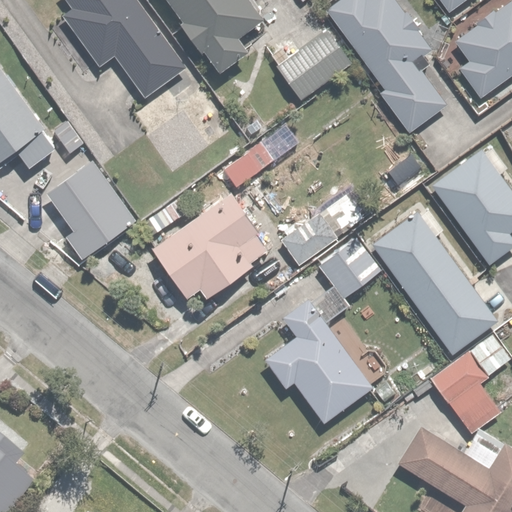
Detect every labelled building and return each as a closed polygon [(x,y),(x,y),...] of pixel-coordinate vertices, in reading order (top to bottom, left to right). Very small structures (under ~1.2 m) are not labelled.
[(168,0),(215,67),(247,45),(239,33),(258,20),(244,0),(168,0)] [(332,0),(324,7),(385,83),(376,90),(409,132),(445,103),(413,62),(430,49),(390,0),(332,0)] [(511,0),(504,0),(454,36),(469,57),(455,66),(476,96),(511,71),(511,0)] [(299,96),(347,61),(322,27),(274,61),(299,96)] [(0,63),(0,153),(13,144),(30,167),(60,145),(0,63)] [(511,175),(488,143),(431,185),(487,262),(511,243),(511,237),(507,231),(511,227),(511,175)] [(258,166),(245,151),(225,167),(238,182),(258,166)] [(342,185),(321,156),(299,172),(319,201),(342,185)] [(128,216),(88,163),(85,158),(43,190),(71,228),(64,233),(78,253),(128,216)] [(276,252),(231,190),(149,248),(187,300),(201,290),(209,300),(276,252)] [(361,217),(345,192),(323,206),(339,231),(361,217)] [(498,319),(416,211),(369,246),(451,355),(498,319)] [(337,238),(318,212),(279,240),(298,266),(337,238)] [(372,386),(325,319),(354,299),(351,295),(384,272),(356,233),(315,262),(331,286),(311,300),(309,296),(308,295),(279,315),(294,336),(264,357),(287,389),(296,382),(323,421),(372,386)] [(505,355),(490,334),(471,348),(485,369),(505,355)] [(464,350),(429,377),(470,431),(505,405),(464,350)] [(476,435),(465,452),(420,424),(397,461),(464,503),(457,511),(511,511),(511,445),(504,440),(499,449),(476,435)] [(20,452),(0,434),(0,511),(8,511),(38,478),(15,458),(20,452)] [(374,461),(353,461),(353,489),(375,488),(374,461)]
